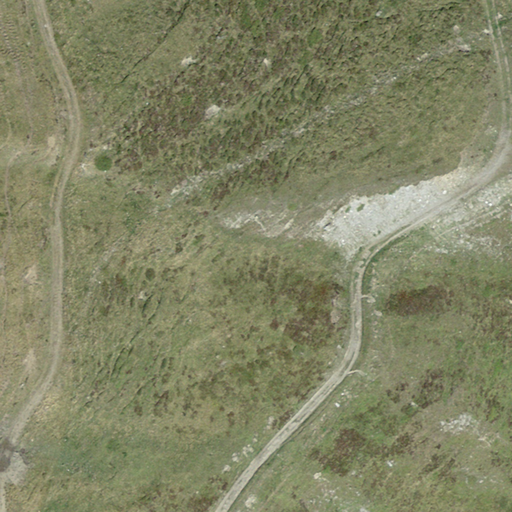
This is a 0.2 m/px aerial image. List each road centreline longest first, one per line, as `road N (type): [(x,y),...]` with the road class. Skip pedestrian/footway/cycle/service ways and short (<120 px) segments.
road 1 (track): [(0,506),(11,442),(60,367),(61,184),(77,136),(74,98),(39,0)]
road 2 (track): [(511,121),(492,181),(366,259),(355,285),(355,355),(229,511)]
